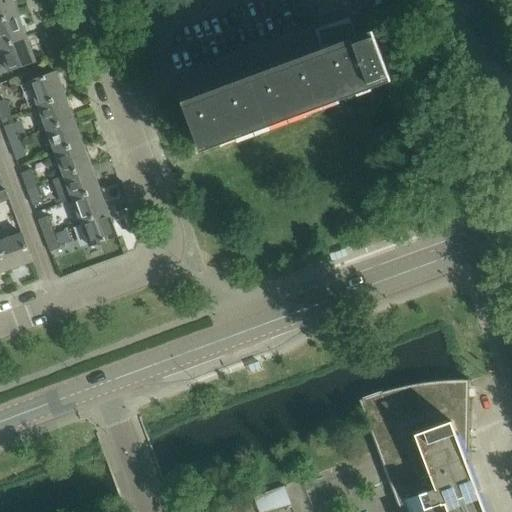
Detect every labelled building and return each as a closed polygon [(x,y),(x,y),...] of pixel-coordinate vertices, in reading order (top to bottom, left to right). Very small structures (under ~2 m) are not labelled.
[(0,0),(0,22),(19,15),(13,0),(0,0)] [(27,38),(19,15),(0,22),(0,46),(1,48),(27,38)] [(375,31),(357,38),(354,39),(353,36),(355,35),(351,26),(350,26),(351,27),(328,32),(331,48),(321,51),(321,52),(185,103),(203,151),(392,83),(374,32),(375,32),(375,31)] [(36,62),(27,38),(1,48),(9,72),(36,62)] [(66,97),(58,74),(31,84),(39,107),(66,97)] [(39,107),(48,130),(75,121),(66,97),(39,107)] [(4,101),(0,102),(0,118),(1,121),(10,118),(4,101)] [(57,153),(83,143),(75,121),(48,130),(57,153)] [(4,128),(10,144),(19,141),(13,124),(4,128)] [(19,141),(10,144),(15,160),(25,156),(19,141)] [(92,167),(83,143),(57,153),(65,177),(92,167)] [(74,200),(100,190),(92,167),(65,177),(74,200)] [(21,174),(27,191),(36,187),(30,171),(21,174)] [(36,187),(27,191),(33,206),(41,203),(36,187)] [(109,213),(100,190),(74,200),(83,223),(109,213)] [(109,213),(83,223),(91,246),(118,236),(109,213)] [(38,221),(44,237),(53,234),(47,217),(38,221)] [(53,234),(44,237),(50,253),(59,250),(53,234)] [(22,235),(0,242),(0,247),(8,270),(32,262),(22,235)] [(0,273),(8,270),(0,247),(0,273)] [(360,401),(366,419),(400,511),(420,511),(426,510),(420,495),(437,489),(431,472),(444,467),(451,484),(473,477),(468,465),(470,380),(458,381),(446,381),(436,382),(426,383),(413,386),(406,387),(398,389),(391,391),(375,395),(367,398),(360,401)] [(420,511),(485,511),(473,477),(451,484),(444,467),(431,472),(437,489),(420,495),(426,510),(420,511)] [(286,485),(256,496),(261,511),(268,511),(293,503),(286,485)]
